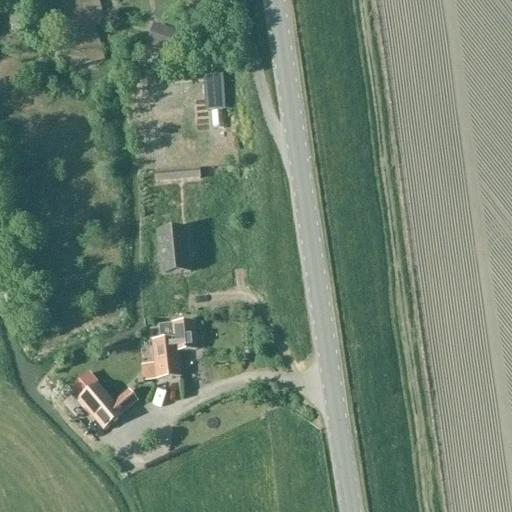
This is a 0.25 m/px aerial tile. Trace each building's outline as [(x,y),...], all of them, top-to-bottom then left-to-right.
[(49,0),(72,71),(104,63),(95,30),(106,27),(98,0),(49,0)] [(178,61),(186,36),(163,29),(157,48),(174,53),(172,59),(178,61)] [(147,65),(163,73),(168,61),(152,54),(147,65)] [(200,170),(155,174),(156,185),(201,180),(200,170)] [(156,233),(160,278),(192,275),(187,230),(156,233)] [(196,352),(194,326),(193,323),(171,326),(158,327),(160,342),(151,343),(154,365),(141,367),(143,384),(181,380),(179,354),(196,352)] [(128,392),(115,403),(99,384),(76,403),(104,435),(122,418),(139,404),(128,392)]
